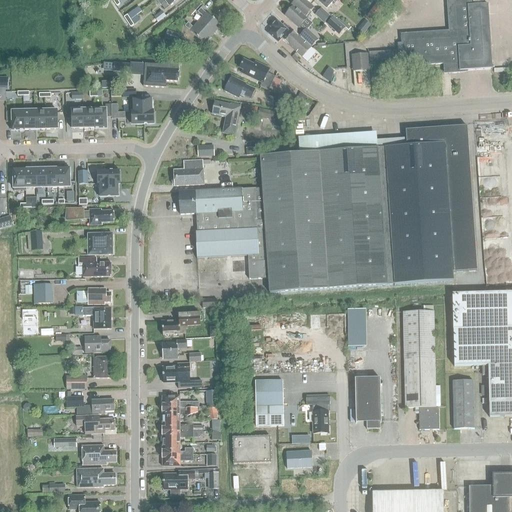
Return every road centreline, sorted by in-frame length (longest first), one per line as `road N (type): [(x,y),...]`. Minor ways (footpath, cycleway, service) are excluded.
road 1 (tertiary): [(135,507),(134,246),(157,150)]
road 2 (tertiary): [(511,103),(358,108),(300,79),(247,37)]
road 3 (residential): [(135,507),(339,499)]
road 4 (unclassified): [(339,499),(350,472),(374,455),(511,453)]
road 5 (residential): [(157,150),(1,152)]
road 6 (tertiary): [(157,150),(227,49),(247,37)]
